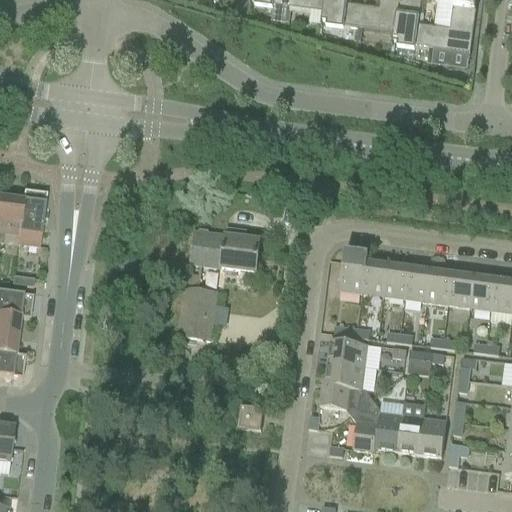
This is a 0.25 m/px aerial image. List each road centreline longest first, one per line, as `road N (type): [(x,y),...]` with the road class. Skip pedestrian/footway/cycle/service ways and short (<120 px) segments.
road 1 (residential): [(282,511),(318,248),(327,235),(342,230),(511,253)]
road 2 (residential): [(488,127),(278,99),(148,23),(103,16)]
road 3 (residential): [(50,411),(86,125)]
road 4 (tertiary): [(511,168),(276,137)]
road 5 (tertiary): [(276,137),(89,100)]
road 6 (tertiary): [(86,125),(276,137)]
road 7 (residential): [(488,127),(507,0)]
